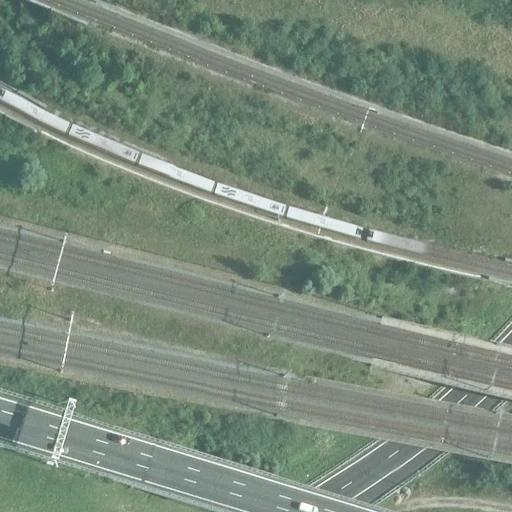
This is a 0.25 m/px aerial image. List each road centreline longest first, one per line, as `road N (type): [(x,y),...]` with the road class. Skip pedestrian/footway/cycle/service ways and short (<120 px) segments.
road 1 (motorway): [(0,419),(308,511)]
road 2 (motorway): [(299,511),(412,441),(511,358)]
